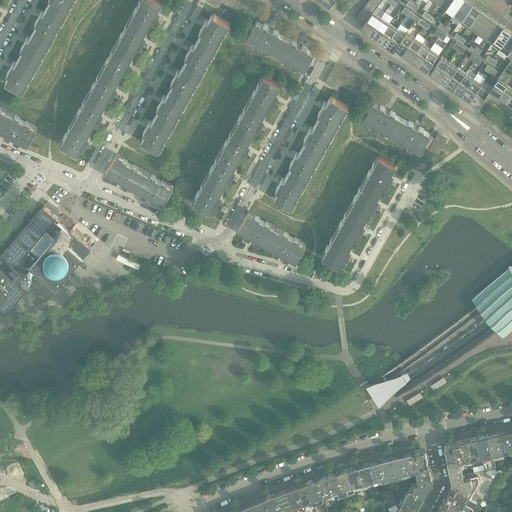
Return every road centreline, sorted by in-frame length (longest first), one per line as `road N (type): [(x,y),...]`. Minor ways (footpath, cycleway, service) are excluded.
road 1 (residential): [(218,246),(235,261),(353,289),(415,179)]
road 2 (residential): [(191,509),(318,456),(430,428)]
road 3 (residential): [(218,246),(337,34)]
road 4 (residential): [(191,0),(86,188)]
road 5 (residential): [(86,188),(218,246)]
road 6 (residential): [(337,34),(446,112)]
